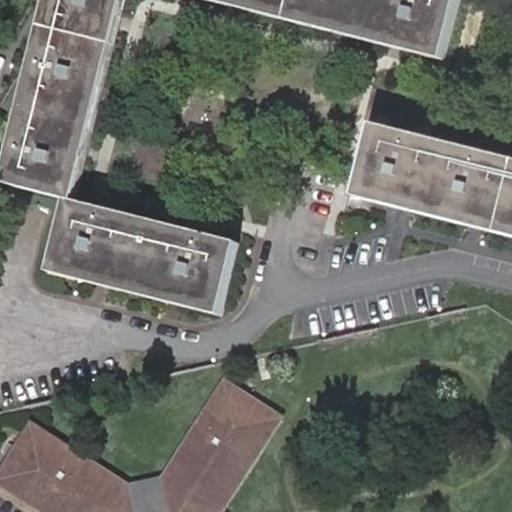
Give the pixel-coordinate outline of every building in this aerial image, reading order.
[(4,186),(12,188),(58,0),(51,0),(48,13),(37,57),(30,85),(18,132),(11,160),(4,186)] [(58,0),(12,188),(69,203),(70,203),(120,0),(58,0)] [(48,13),(51,0),(44,0),(41,12),(48,13)] [(120,0),(70,203),(77,205),(127,0),(120,0)] [(448,53),(233,0),(199,0),(279,20),(445,62),(448,53)] [(233,0),(448,53),(461,0),(233,0)] [(30,85),(37,57),(30,56),(23,84),(30,85)] [(376,127),(374,134),(511,167),(511,159),(500,157),(473,150),(430,139),(404,133),(376,127)] [(406,127),(404,133),(430,139),(431,133),(406,127)] [(5,158),(11,160),(18,132),(11,131),(5,158)] [(511,167),(374,134),(359,194),(511,230),(511,167)] [(473,150),(500,157),(501,150),(474,144),(473,150)] [(511,230),(359,194),(357,200),(511,238),(511,230)] [(70,203),(69,203),(67,211),(237,255),(239,247),(210,239),(183,232),(139,221),(111,214),(77,205),(70,203)] [(113,207),(111,214),(139,221),(141,213),(113,207)] [(237,255),(67,211),(52,269),(223,311),(237,255)] [(183,232),(210,239),(212,232),(185,225),(183,232)] [(223,311),(52,269),(50,275),(222,319),(223,311)] [(224,511),(223,511),(284,415),(233,383),(173,478),(137,487),(40,426),(7,477),(61,511),(224,511)]
